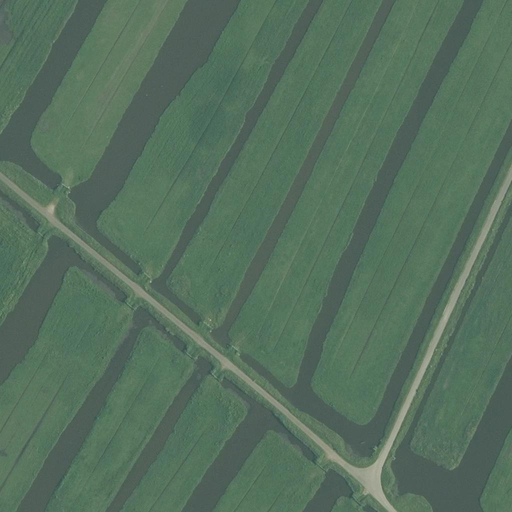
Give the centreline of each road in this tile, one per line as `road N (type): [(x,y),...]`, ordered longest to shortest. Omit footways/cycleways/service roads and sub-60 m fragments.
road 1 (unclassified): [(374,491),(0,173)]
road 2 (unclassified): [(374,491),(511,191)]
